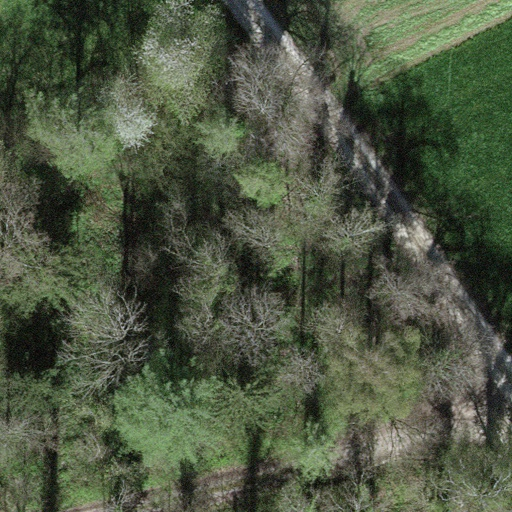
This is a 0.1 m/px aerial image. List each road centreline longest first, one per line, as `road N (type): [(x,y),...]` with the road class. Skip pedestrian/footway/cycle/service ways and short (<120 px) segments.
road 1 (track): [(511,384),(239,0)]
road 2 (track): [(129,511),(511,413)]
